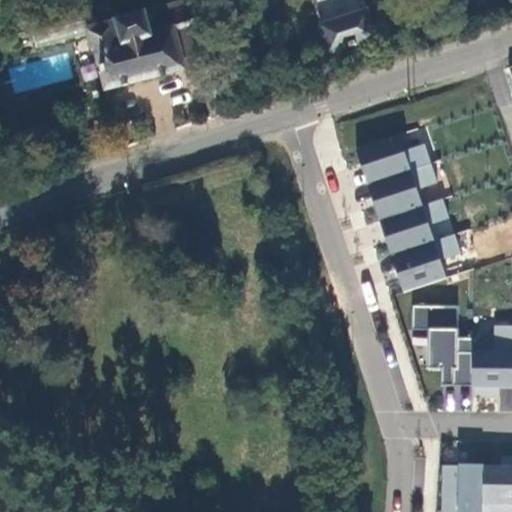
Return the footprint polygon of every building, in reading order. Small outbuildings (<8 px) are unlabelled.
[(196,0),(192,0),(86,29),(88,35),(92,51),(95,50),(106,90),(185,68),(182,59),(174,28),(192,24),(202,20),(196,0)] [(330,54),(377,37),(366,9),(319,26),(330,54)] [(84,20),(32,35),(36,50),(88,35),(86,29),(84,20)] [(174,28),(182,59),(200,54),(192,24),(174,28)] [(212,119),(229,113),(219,86),(202,93),(212,119)] [(420,129),(357,146),(398,292),(447,279),(441,259),(459,254),(443,198),(423,203),(419,188),(436,183),(420,129)] [(458,306),(412,306),(412,330),(429,331),(429,361),(454,361),(453,386),(473,386),(473,353),(473,338),(458,338),(458,306)] [(473,397),(476,397),(476,396),(496,396),(496,397),(499,397),(499,396),(499,387),(511,387),(511,327),(496,327),(496,353),(473,353),(473,386),(473,397)] [(501,467),(484,467),(483,511),(511,511),(511,457),(502,457),(501,467)] [(483,511),(484,467),(445,466),(444,511),(483,511)]
